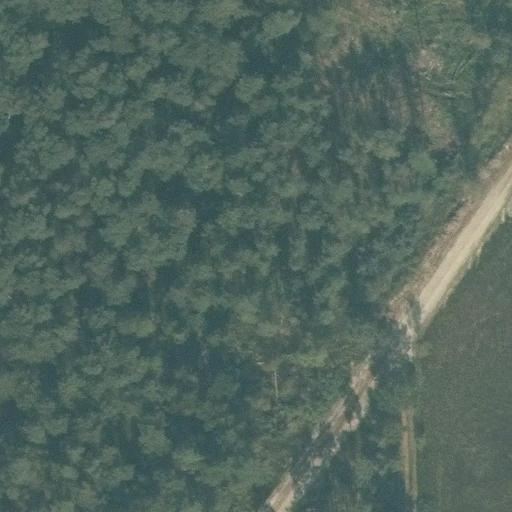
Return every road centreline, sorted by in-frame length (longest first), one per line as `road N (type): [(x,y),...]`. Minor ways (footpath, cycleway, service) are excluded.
road 1 (track): [(405,333),(276,511)]
road 2 (track): [(511,174),(405,333)]
road 3 (track): [(405,511),(405,333)]
